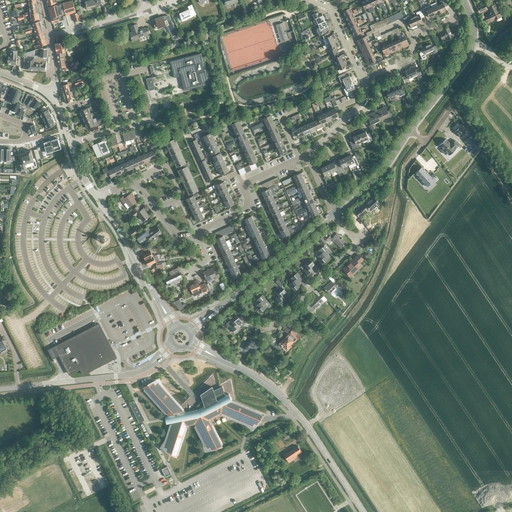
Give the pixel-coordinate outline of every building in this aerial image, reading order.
[(72,0),(62,3),(66,15),(72,13),(76,12),(72,0)] [(93,0),(88,0),(85,1),(88,9),(96,7),(93,0)] [(369,13),(372,12),(366,0),(365,0),(361,2),(364,9),(367,8),(369,13)] [(375,4),(372,0),(366,0),(372,12),(374,11),(372,6),(375,4)] [(380,8),(382,7),(378,0),(372,0),(375,4),(377,3),(380,8)] [(442,2),(437,5),(440,12),(446,10),(444,7),(447,5),(445,0),(441,0),(442,2)] [(437,5),(436,2),(430,5),(431,7),(435,15),(440,12),(437,5)] [(60,4),(48,7),(51,18),(58,16),(60,21),(64,19),(63,16),(60,4)] [(188,6),(189,9),(180,14),(178,11),(175,12),(177,18),(181,16),(183,21),(197,14),(192,4),(188,6)] [(491,14),(484,17),(487,23),(494,20),(501,17),(499,14),(495,5),(488,8),(491,14)] [(30,12),(25,13),(25,15),(30,14),(31,14),(38,13),(37,7),(30,8),(30,12)] [(429,17),(435,15),(431,7),(426,10),(425,8),(422,9),(425,16),(428,14),(429,17)] [(343,11),(345,17),(352,13),(350,8),(343,11)] [(417,15),(413,17),(417,25),(422,23),(421,18),(424,17),(421,10),(416,13),(417,15)] [(316,21),(318,24),(325,21),(322,14),(319,15),(318,12),(310,15),(313,22),(316,21)] [(75,22),(80,20),(78,13),(72,15),(75,22)] [(355,18),(352,13),(345,17),(347,22),(355,18)] [(394,14),(386,18),(389,24),(397,20),(394,14)] [(165,16),(153,20),(156,28),(166,24),(168,27),(173,39),(179,37),(176,29),(175,30),(169,16),(166,18),(165,16)] [(417,25),(413,17),(409,19),(408,16),(403,18),(406,25),(409,24),(411,28),(417,25)] [(357,23),(355,18),(347,22),(350,27),(357,23)] [(378,22),(380,27),(389,24),(386,18),(378,22)] [(29,31),(42,27),(40,21),(32,23),(33,25),(31,26),(31,28),(25,30),(25,32),(29,31)] [(319,27),(316,29),(314,30),(315,31),(317,31),(318,33),(316,34),(317,37),(327,32),(326,29),(328,28),(325,21),(318,24),(319,27)] [(281,43),(289,40),(283,22),(276,25),(281,43)] [(359,28),(357,23),(350,27),(352,32),(359,28)] [(138,30),(136,24),(131,26),(132,29),(132,32),(130,33),(131,35),(130,35),(131,38),(132,39),(133,41),(140,38),(139,37),(151,33),(149,29),(146,30),(145,28),(138,30)] [(29,31),(25,32),(26,34),(30,33),(30,32),(32,32),(32,30),(34,29),(35,33),(33,33),(34,35),(36,35),(44,32),(42,27),(29,31)] [(397,28),(394,29),(396,33),(399,39),(403,48),(409,45),(405,37),(402,38),(401,37),(399,32),(397,28)] [(447,39),(452,37),(448,28),(443,30),(444,32),(440,34),(442,39),(446,37),(447,39)] [(38,41),(45,38),(44,32),(36,35),(38,40),(38,41)] [(328,44),(337,40),(334,34),(331,35),(329,32),(322,35),(323,39),(325,38),(328,44)] [(365,37),(356,41),(359,46),(359,47),(368,43),(367,42),(365,37)] [(38,41),(38,40),(37,41),(39,44),(34,46),(35,48),(47,44),(46,38),(45,38),(38,41)] [(397,51),(403,48),(399,39),(393,42),(397,51)] [(340,46),(337,40),(328,44),(323,46),(324,49),(329,47),(331,50),(329,51),(330,54),(338,51),(336,47),(340,46)] [(57,53),(65,51),(63,42),(55,43),(56,47),(57,53)] [(393,42),(387,45),(391,53),(397,51),(393,42)] [(368,43),(359,47),(362,53),(370,49),(368,43)] [(421,47),(422,50),(420,51),(421,53),(419,53),(422,60),(426,58),(424,54),(431,51),(433,54),(438,51),(435,45),(432,47),(430,43),(421,47)] [(385,56),(391,53),(387,45),(381,47),(385,56)] [(45,71),(47,49),(41,48),(40,56),(34,55),(35,50),(25,53),(23,69),(26,69),(45,71)] [(8,57),(8,64),(16,64),(16,63),(18,63),(22,63),(22,60),(24,60),(24,49),(19,49),(19,50),(17,50),(17,51),(11,50),(11,57),(8,57)] [(370,49),(362,53),(364,59),(373,54),(370,49)] [(336,65),(338,64),(345,60),(344,58),(345,58),(343,54),(340,56),(338,52),(331,56),(332,59),(335,58),(337,62),(335,62),(336,65)] [(201,53),(170,61),(174,78),(181,76),(184,91),(209,84),(201,53)] [(373,54),(364,59),(367,65),(371,63),(372,66),(381,61),(380,59),(376,61),(373,54)] [(63,58),(58,59),(59,67),(66,67),(66,70),(70,70),(68,58),(66,58),(63,58)] [(345,67),(349,66),(347,62),(346,62),(345,60),(338,64),(340,69),(338,71),(339,74),(347,71),(345,67)] [(417,74),(418,77),(417,77),(420,84),(427,81),(424,74),(421,75),(418,68),(415,69),(413,65),(409,67),(410,69),(405,71),(407,76),(402,78),(405,83),(409,81),(408,79),(417,74)] [(344,82),(345,85),(352,81),(349,75),(346,76),(345,73),(337,76),(340,83),(344,82)] [(152,77),(146,79),(147,82),(149,91),(155,89),(152,77)] [(68,85),(72,84),(70,81),(67,82),(68,84),(60,86),(66,103),(73,101),(68,85)] [(352,90),(355,88),(352,81),(345,85),(346,88),(343,90),(346,96),(353,93),(354,93),(352,90)] [(0,92),(1,93),(0,97),(1,97),(0,98),(0,107),(1,108),(10,88),(7,87),(7,86),(3,84),(0,82),(0,92)] [(390,88),(385,90),(388,97),(389,97),(390,100),(395,98),(394,95),(398,93),(400,96),(404,94),(401,86),(397,88),(396,85),(392,87),(392,86),(390,87),(390,88)] [(8,95),(6,99),(15,102),(12,110),(16,112),(19,104),(17,103),(21,92),(13,88),(10,95),(8,95)] [(27,94),(24,101),(28,103),(27,104),(32,107),(32,106),(36,108),(40,102),(41,101),(36,98),(35,100),(33,99),(34,97),(27,94)] [(82,117),(91,113),(89,109),(92,108),(91,106),(80,111),(82,117)] [(380,120),(389,116),(385,107),(376,111),(380,120)] [(335,109),(329,111),(332,119),(338,116),(335,109)] [(48,110),(40,114),(42,118),(44,117),(47,123),(45,124),(47,129),(55,124),(53,120),(51,114),(48,110)] [(332,119),(329,111),(324,114),(327,121),(332,119)] [(380,120),(376,111),(367,115),(371,124),(380,120)] [(91,113),(82,117),(85,122),(93,119),(92,115),(94,114),(93,112),(91,113)] [(327,121),(324,114),(318,117),(319,119),(322,127),(323,127),(321,124),(327,121)] [(265,122),(266,125),(274,121),(271,115),(264,119),(265,122)] [(98,124),(97,121),(96,118),(93,119),(85,122),(87,128),(92,126),(93,128),(92,128),(98,126),(97,124),(98,124)] [(319,119),(313,122),(317,129),(322,127),(319,119)] [(231,124),(234,130),(242,127),(239,121),(231,124)] [(276,127),(274,121),(266,125),(269,131),(276,127)] [(257,129),(266,125),(265,122),(253,128),(254,130),(257,129)] [(317,129),(313,122),(308,125),(311,132),(317,129)] [(34,125),(27,127),(28,130),(30,134),(37,132),(35,127),(35,128),(34,125)] [(308,125),(302,127),(305,135),(311,132),(308,125)] [(460,126),(455,131),(461,138),(466,133),(460,126)] [(244,133),(242,127),(234,130),(237,136),(244,133)] [(279,133),(276,127),(269,131),(272,137),(279,133)] [(305,135),(302,127),(296,130),(299,137),(305,135)] [(365,132),(359,135),(362,142),(368,139),(369,142),(372,141),(369,133),(366,134),(365,132)] [(203,137),(205,141),(214,137),(212,133),(203,137)] [(247,138),(244,133),(237,136),(240,142),(247,138)] [(282,139),(279,133),(272,137),(274,143),(282,139)] [(351,141),(349,142),(352,149),(353,149),(354,149),(357,147),(360,146),(359,143),(362,142),(359,135),(353,137),(354,140),(351,141)] [(207,146),(216,142),(214,137),(205,141),(207,146)] [(467,137),(464,141),(471,148),(474,144),(467,137)] [(58,138),(44,143),(47,153),(61,149),(58,138)] [(250,144),(247,138),(240,142),(242,148),(250,144)] [(174,139),(166,143),(168,148),(171,155),(174,161),(177,167),(178,170),(181,177),(184,183),(187,189),(189,195),(197,191),(195,185),(192,179),(189,173),(186,167),(189,165),(188,162),(185,163),(182,157),(179,151),(176,145),(174,139)] [(284,145),(282,139),(274,143),(277,149),(284,145)] [(454,140),(450,144),(446,139),(439,145),(442,148),(440,150),(444,154),(446,152),(449,155),(456,149),(455,149),(459,145),(454,140)] [(98,157),(110,152),(105,140),(93,146),(98,157)] [(218,147),(216,142),(207,146),(209,150),(218,147)] [(252,150),(250,144),(242,148),(245,153),(252,150)] [(287,151),(284,145),(277,149),(280,154),(287,151)] [(211,155),(220,151),(218,147),(209,150),(211,155)] [(4,149),(4,160),(15,160),(15,156),(10,156),(10,149),(4,149)] [(21,161),(17,163),(20,172),(27,170),(25,164),(33,162),(34,166),(37,166),(35,160),(34,160),(31,150),(26,152),(26,153),(19,155),(21,161)] [(154,150),(148,153),(151,160),(157,157),(154,150)] [(255,156),(252,150),(245,153),(248,159),(255,156)] [(142,155),(146,162),(151,160),(148,153),(142,155)] [(214,161),(223,158),(221,153),(212,157),(214,161)] [(142,155),(137,158),(140,165),(146,162),(142,155)] [(356,166),(359,165),(355,156),(352,157),(351,155),(345,157),(348,165),(354,162),(356,166)] [(252,164),(255,163),(258,162),(255,156),(248,159),(250,165),(252,164)] [(343,168),(348,165),(345,157),(339,160),(340,162),(337,164),(341,173),(344,171),(343,168)] [(137,158),(131,160),(134,167),(140,165),(137,158)] [(216,166),(225,162),(223,158),(214,161),(216,166)] [(118,163),(120,165),(123,172),(128,170),(125,163),(124,160),(118,163)] [(134,167),(131,160),(125,163),(128,170),(134,167)] [(216,166),(218,171),(227,167),(225,162),(216,166)] [(333,163),(328,165),(331,173),(332,175),(334,174),(333,172),(337,171),(338,174),(341,173),(337,164),(335,165),(333,163)] [(120,165),(114,168),(117,175),(123,172),(120,165)] [(328,165),(321,168),(325,176),(326,179),(329,178),(327,175),(331,173),(328,165)] [(422,166),(416,172),(418,175),(417,176),(427,187),(434,180),(433,178),(436,175),(434,173),(431,176),(422,166)] [(220,175),(229,171),(227,167),(218,171),(220,175)] [(107,168),(103,169),(106,177),(110,175),(111,178),(117,175),(114,168),(108,170),(107,168)] [(301,173),(293,177),(282,182),(283,185),(292,181),(292,180),(295,179),(296,182),(304,179),(301,173)] [(306,185),(304,179),(296,182),(299,188),(306,185)] [(211,186),(209,188),(210,190),(209,190),(210,193),(213,192),(211,189),(212,188),(217,186),(219,190),(219,191),(227,187),(224,182),(219,184),(218,182),(214,184),(214,185),(211,186)] [(309,190),(306,185),(299,188),(296,189),(289,192),(290,195),(300,191),(301,194),(309,190)] [(262,192),(265,197),(272,194),(271,193),(270,190),(274,188),(273,186),(271,187),(269,188),(269,189),(266,190),(264,191),(262,192)] [(220,192),(222,196),(229,193),(227,187),(219,191),(219,190),(215,192),(216,194),(220,192)] [(311,196),(309,190),(301,194),(302,196),(291,202),(292,205),(294,204),(311,196)] [(272,194),(265,197),(267,203),(274,200),(274,199),(272,195),(276,194),(275,192),(271,193),(272,194)] [(130,207),(136,202),(133,197),(134,197),(132,193),(126,198),(124,196),(120,199),(124,204),(126,202),(130,207)] [(196,201),(196,200),(194,197),(198,195),(197,193),(193,195),(193,196),(186,199),(189,205),(196,201)] [(222,196),(218,197),(219,199),(223,198),(224,201),(225,202),(232,198),(229,193),(222,196)] [(314,202),(311,196),(294,204),(295,207),(302,203),(303,206),(306,205),(314,202)] [(364,204),(355,212),(360,217),(364,213),(363,211),(367,207),(370,211),(376,206),(377,207),(380,204),(373,196),(370,199),(371,200),(366,205),(364,204)] [(277,205),(276,204),(275,201),(279,199),(278,197),(274,199),(274,200),(267,203),(270,209),(277,205)] [(234,204),(232,198),(225,202),(224,201),(220,203),(221,205),(225,203),(227,207),(234,204)] [(189,205),(192,210),(199,207),(199,206),(197,202),(201,201),(200,199),(196,200),(196,201),(189,205)] [(298,212),(299,215),(316,207),(314,202),(306,205),(307,208),(298,212)] [(277,205),(270,209),(272,214),(280,211),(279,210),(277,207),(281,205),(280,203),(276,204),(277,205)] [(192,210),(194,216),(202,212),(201,211),(200,208),(203,206),(202,204),(199,206),(199,207),(192,210)] [(145,220),(146,220),(145,219),(149,217),(147,214),(148,214),(143,208),(141,210),(139,207),(130,214),(133,218),(137,214),(143,221),(145,220)] [(310,214),(311,216),(319,213),(316,207),(299,215),(297,216),(299,219),(310,214)] [(280,211),(272,214),(275,220),(282,217),(281,216),(280,212),(284,210),(283,208),(279,210),(280,211)] [(205,210),(201,211),(202,212),(194,216),(197,221),(204,218),(202,213),(206,212),(205,210)] [(282,217),(275,220),(277,226),(285,222),(284,221),(282,218),(286,216),(285,214),(281,216),(282,217)] [(247,225),(254,221),(251,216),(244,219),(247,225)] [(285,222),(277,226),(280,231),(287,228),(287,227),(285,223),(289,222),(288,220),(284,221),(285,222)] [(247,225),(249,230),(257,227),(254,221),(247,225)] [(147,226),(136,236),(142,243),(146,241),(146,236),(146,235),(147,234),(152,241),(163,233),(157,226),(151,231),(147,226)] [(288,229),(291,228),(290,226),(287,227),(287,228),(280,231),(282,237),(290,234),(288,229)] [(259,233),(257,227),(249,230),(252,236),(259,233)] [(136,228),(130,233),(133,236),(139,232),(136,228)] [(331,239),(341,248),(346,242),(337,233),(334,235),(330,231),(328,234),(330,236),(326,240),(328,242),(331,239)] [(252,236),(255,242),(262,238),(259,233),(252,236)] [(223,235),(220,237),(218,238),(216,239),(218,244),(226,241),(223,235)] [(264,244),(262,238),(255,242),(257,247),(264,244)] [(218,244),(221,250),(228,247),(226,241),(218,244)] [(257,247),(260,253),(267,250),(264,244),(257,247)] [(327,255),(330,252),(324,246),(318,252),(320,254),(317,257),(323,263),(329,258),(327,255)] [(221,250),(224,256),(231,252),(228,247),(221,250)] [(270,256),(267,250),(260,253),(262,259),(270,256)] [(146,260),(153,256),(151,251),(143,254),(146,260)] [(224,256),(226,261),(233,258),(231,252),(224,256)] [(359,254),(343,269),(351,277),(362,266),(360,264),(364,259),(359,254)] [(156,262),(153,256),(146,260),(149,266),(156,262)] [(226,261),(229,267),(236,264),(233,258),(226,261)] [(306,267),(303,270),(309,277),(315,272),(312,269),(314,268),(316,271),(319,268),(317,265),(316,266),(310,259),(304,265),(306,267)] [(229,267),(231,273),(238,269),(236,264),(229,267)] [(169,286),(183,279),(181,274),(178,276),(176,272),(179,271),(178,268),(169,272),(171,276),(165,279),(169,286)] [(212,277),(215,276),(216,278),(220,277),(217,270),(214,272),(212,268),(203,272),(207,279),(208,282),(213,280),(212,277)] [(234,278),(241,275),(238,269),(231,273),(234,278)] [(299,282),(302,280),(296,273),(290,279),(292,282),(289,285),(295,291),(302,285),(299,282)] [(199,286),(197,280),(194,282),(195,283),(189,286),(193,293),(194,296),(202,292),(208,290),(205,283),(199,286)] [(338,288),(340,286),(336,281),(334,283),(331,281),(324,288),(330,294),(337,287),(338,288)] [(284,297),(288,294),(282,287),(276,293),(278,295),(275,298),(280,305),(286,300),(284,297)] [(259,314),(261,313),(267,307),(265,304),(268,301),(262,295),(255,301),(258,304),(255,306),(257,308),(255,310),(259,314)] [(320,304),(323,302),(317,295),(314,298),(315,298),(310,303),(309,302),(304,306),(305,307),(310,311),(311,309),(312,310),(313,310),(313,309),(319,304),(320,304)] [(247,322),(241,315),(238,318),(236,315),(226,324),(227,328),(230,327),(235,333),(240,328),(247,322)] [(55,347),(48,350),(52,357),(59,354),(69,375),(80,369),(83,374),(111,360),(116,357),(111,349),(102,330),(99,324),(55,347)] [(290,348),(289,347),(294,341),(295,342),(299,339),(291,331),(279,343),(282,346),(282,347),(286,351),(287,351),(290,348)] [(250,338),(245,345),(248,348),(253,340),(250,338)] [(211,449),(223,447),(212,425),(209,419),(221,413),(235,419),(253,426),(254,423),(257,424),(264,415),(234,402),(230,400),(232,399),(229,394),(224,396),(222,387),(214,391),(212,387),(201,395),(202,401),(200,403),(197,406),(199,409),(198,409),(185,412),(184,411),(180,406),(158,382),(155,384),(153,382),(143,387),(167,415),(167,414),(168,416),(165,416),(165,418),(166,419),(166,421),(166,422),(172,421),(164,447),(167,448),(166,451),(170,453),(171,454),(176,457),(186,428),(186,425),(194,424),(197,429),(207,448),(210,447),(211,449)] [(144,420),(135,400),(129,403),(139,423),(144,420)] [(297,455),(301,452),(298,446),(284,455),(288,462),(298,456),(297,455)] [(161,469),(165,477),(171,474),(167,466),(161,469)]
